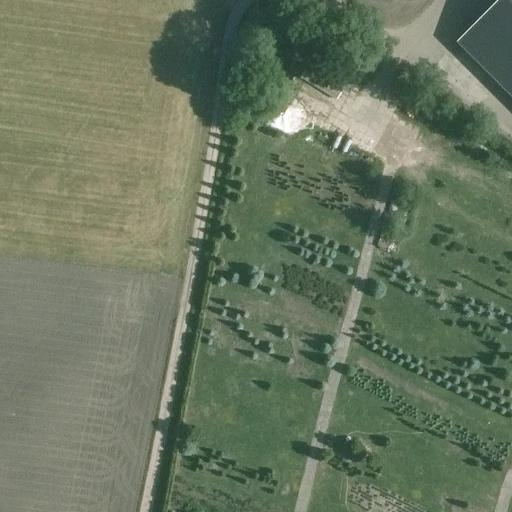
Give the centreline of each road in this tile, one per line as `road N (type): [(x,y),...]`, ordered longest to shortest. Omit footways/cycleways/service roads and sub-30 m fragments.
road 1 (unclassified): [(142,511),(232,18),(242,0)]
road 2 (unknown): [(394,58),(357,265),(293,511)]
road 3 (unclassified): [(326,0),(384,36),(408,34),(443,0)]
